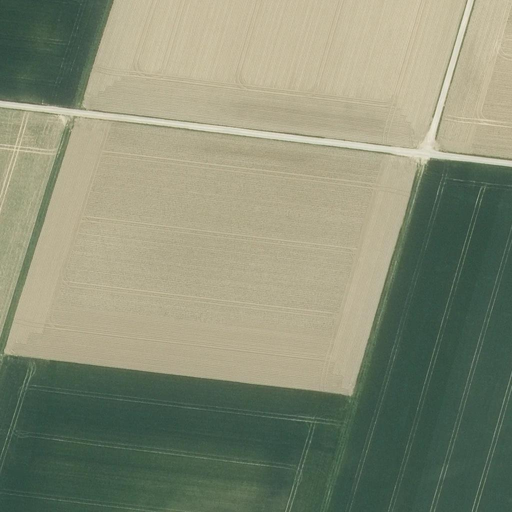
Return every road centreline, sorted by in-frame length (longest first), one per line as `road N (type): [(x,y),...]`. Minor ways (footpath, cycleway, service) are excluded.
road 1 (track): [(327,511),(426,154)]
road 2 (track): [(74,112),(426,154)]
road 3 (track): [(74,112),(0,371)]
road 4 (track): [(426,154),(476,0)]
